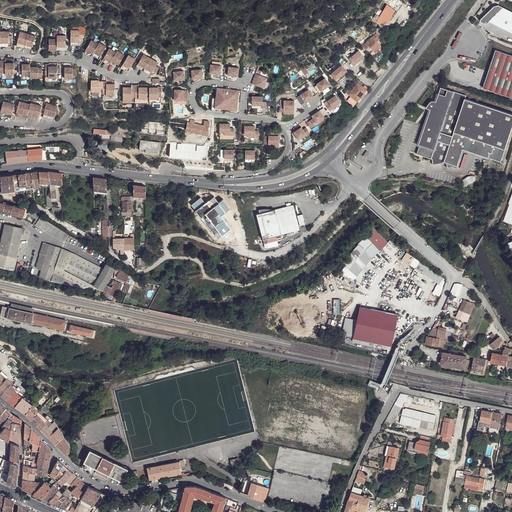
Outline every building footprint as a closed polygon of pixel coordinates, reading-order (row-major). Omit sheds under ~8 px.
[(395,7),(399,1),(398,0),(385,0),(388,2),(387,4),(394,8),(395,7)] [(382,19),(383,20),(390,8),(385,4),(382,10),(378,17),(382,19)] [(481,22),(486,25),(488,22),(511,33),(511,12),(498,5),(494,7),(480,20),(481,22)] [(382,10),(378,8),(373,17),(376,20),(378,17),(382,10)] [(383,20),(386,22),(393,10),(390,8),(383,20)] [(5,32),(6,30),(0,29),(0,44),(11,45),(11,39),(11,34),(8,34),(8,32),(5,32)] [(76,29),(70,29),(69,44),(78,44),(78,42),(79,42),(81,40),(81,38),(81,33),(78,33),(78,31),(76,31),(76,29)] [(23,47),(27,32),(19,30),(15,44),(23,47)] [(27,32),(23,47),(31,49),(35,34),(27,32)] [(64,34),(56,34),(56,38),(56,49),(64,49),(64,34)] [(374,34),(362,44),(365,47),(367,44),(374,52),(380,46),(375,42),(379,38),(377,37),(374,34)] [(56,49),(56,38),(48,38),(48,49),(56,49)] [(91,54),(97,43),(90,39),(83,52),(90,56),(91,54)] [(97,43),(91,54),(98,58),(105,46),(98,41),(97,43)] [(109,63),(115,51),(108,47),(101,60),(108,64),(109,63)] [(115,51),(109,63),(116,67),(123,54),(116,49),(115,51)] [(347,58),(353,53),(350,50),(344,55),(347,58)] [(360,50),(349,57),(355,67),(366,60),(360,50)] [(511,55),(496,50),(483,88),(511,97),(511,55)] [(137,63),(144,67),(150,57),(142,53),(137,63)] [(120,67),(126,71),(130,65),(134,58),(127,54),(120,67)] [(144,67),(151,71),(152,69),(155,65),(157,61),(150,57),(144,67)] [(5,59),(1,59),(1,71),(4,71),(4,73),(13,73),(13,62),(7,62),(7,64),(5,64),(5,62),(5,59)] [(48,65),(48,62),(44,62),(44,74),(48,74),(48,76),(56,76),(56,65),(50,65),(50,67),(48,67),(48,65)] [(29,74),(29,65),(29,63),(21,63),(21,64),(18,64),(18,71),(21,71),(21,74),(29,74)] [(220,66),(220,64),(209,63),(208,72),(219,73),(220,66)] [(339,63),(329,73),(334,79),(344,69),(339,63)] [(37,65),(29,65),(29,74),(29,77),(41,77),(41,67),(37,67),(37,65)] [(227,74),(237,75),(238,66),(227,65),(227,67),(227,74)] [(64,66),(64,77),(72,78),(72,74),(72,67),(72,66),(64,66)] [(191,71),(191,78),(202,76),(201,68),(190,69),(191,71)] [(344,69),(334,79),(337,82),(347,71),(344,69)] [(183,70),(172,71),(173,79),(184,79),(183,72),(183,70)] [(255,72),(255,73),(252,79),(256,80),(255,84),(263,87),(267,77),(255,72)] [(338,82),(341,86),(351,79),(349,76),(338,82)] [(320,90),(329,84),(324,77),(315,83),(320,90)] [(98,79),(90,79),(90,90),(91,90),(98,90),(98,87),(98,80),(98,79)] [(346,92),(348,93),(356,82),(354,81),(346,92)] [(353,107),(366,89),(357,82),(356,82),(348,93),(348,94),(351,96),(347,101),(350,104),(353,107)] [(320,90),(319,91),(321,94),(331,87),(329,84),(320,90)] [(131,86),(122,86),(122,97),(131,97),(131,95),(131,86)] [(146,86),(138,86),(138,95),(137,97),(146,97),(146,86)] [(148,86),(148,97),(157,97),(157,96),(157,86),(148,86)] [(237,90),(216,87),(215,98),(214,107),(220,108),(228,109),(235,110),(237,90)] [(182,88),(173,88),(173,99),(182,99),(182,88)] [(303,101),(312,95),(307,88),(299,94),(303,101)] [(420,146),(417,155),(432,161),(433,166),(443,164),(444,164),(445,162),(449,149),(452,150),(457,134),(505,149),(511,128),(511,113),(465,99),(466,96),(440,88),(435,102),(434,102),(433,101),(431,102),(429,103),(426,108),(430,110),(418,146),(420,146)] [(238,90),(237,90),(235,110),(228,109),(228,111),(238,113),(240,90),(238,90)] [(331,106),(339,101),(334,94),(326,99),(328,102),(331,106)] [(262,95),(251,95),(251,104),(262,104),(262,95)] [(214,107),(215,98),(211,98),(210,109),(220,111),(220,108),(214,107)] [(293,99),(282,99),(282,103),(280,104),(280,112),(283,112),(283,114),(293,114),(293,99)] [(13,104),(2,101),(0,109),(0,115),(10,118),(13,104)] [(26,116),(29,104),(18,101),(15,115),(26,118),(26,116)] [(37,119),(41,105),(30,102),(29,104),(26,116),(37,119)] [(46,102),(42,117),(53,119),(56,105),(46,102)] [(312,118),(316,123),(324,117),(319,110),(311,115),(312,118)] [(186,122),(184,130),(200,134),(207,135),(207,127),(208,126),(202,125),(192,123),(188,122),(186,122)] [(218,122),(218,131),(229,131),(229,127),(229,122),(218,122)] [(254,125),(243,125),(243,134),(254,134),(254,129),(254,125)] [(302,128),(300,126),(292,131),(297,138),(305,133),(302,128)] [(274,134),(267,134),(267,143),(278,143),(278,139),(278,134),(274,134)] [(449,149),(445,162),(457,166),(463,150),(501,162),(505,149),(457,134),(452,150),(449,149)] [(158,153),(160,140),(139,139),(138,151),(158,153)] [(29,149),(29,160),(42,159),(42,151),(42,148),(29,149)] [(223,157),(233,157),(233,148),(223,148),(223,157)] [(6,158),(7,162),(29,160),(29,149),(6,151),(6,158)] [(254,149),(244,149),(244,153),(244,157),(254,157),(254,149)] [(39,171),(31,172),(33,184),(40,184),(40,182),(39,171)] [(49,171),(39,171),(40,182),(49,182),(49,171)] [(62,173),(49,171),(49,182),(55,183),(61,184),(63,184),(62,173)] [(2,191),(15,190),(14,186),(13,175),(1,176),(2,189),(2,191)] [(465,187),(474,181),(475,176),(472,175),(469,176),(463,180),(461,183),(461,186),(465,187)] [(106,178),(94,176),(94,189),(107,191),(106,178)] [(146,186),(134,184),(134,195),(146,197),(146,186)] [(202,207),(219,227),(231,217),(226,211),(224,213),(212,198),(202,207)] [(130,201),(122,201),(122,211),(131,211),(131,201),(130,201)] [(25,209),(0,202),(0,210),(23,217),(25,209)] [(256,213),(263,238),(267,237),(276,235),(277,239),(281,238),(282,233),(300,229),(294,204),(273,209),(270,208),(265,208),(259,208),(260,212),(256,213)] [(52,213),(59,217),(60,208),(51,207),(52,213)] [(29,214),(36,219),(33,223),(35,224),(39,218),(30,212),(29,214)] [(69,234),(40,217),(39,218),(35,224),(64,242),(68,235),(69,234)] [(24,229),(5,224),(0,246),(0,253),(16,258),(18,250),(24,229)] [(369,234),(358,244),(365,251),(381,235),(372,226),(366,231),(369,234)] [(113,238),(113,248),(119,248),(120,248),(124,248),(124,238),(115,238),(113,238)] [(124,248),(124,249),(129,249),(134,249),(134,238),(131,238),(124,238),(124,248)] [(49,244),(44,242),(36,267),(42,269),(49,244)] [(61,248),(49,244),(42,269),(41,270),(39,277),(51,281),(56,266),(60,254),(61,248)] [(342,264),(348,269),(362,253),(356,247),(342,264)] [(60,254),(69,258),(101,274),(103,269),(72,253),(61,248),(60,254)] [(36,269),(36,267),(39,255),(18,250),(16,258),(18,258),(17,264),(36,269)] [(0,266),(10,269),(14,270),(15,270),(17,264),(18,258),(16,258),(0,253),(0,266)] [(69,258),(60,254),(56,266),(94,285),(96,282),(99,277),(101,274),(69,258)] [(146,258),(137,258),(137,268),(142,268),(142,266),(146,267),(146,258)] [(418,265),(415,268),(443,287),(445,282),(444,281),(445,279),(420,262),(418,265)] [(36,269),(17,264),(15,270),(15,271),(39,277),(41,270),(36,269)] [(105,264),(103,269),(101,274),(99,277),(101,278),(99,284),(97,287),(103,290),(105,285),(109,287),(112,279),(115,281),(117,278),(117,277),(119,271),(105,264)] [(94,285),(56,266),(51,281),(84,288),(91,290),(94,285)] [(126,281),(128,275),(120,269),(119,271),(117,277),(117,278),(126,281)] [(115,281),(112,287),(108,297),(107,297),(114,302),(122,283),(115,281)] [(454,282),(451,293),(458,295),(461,284),(454,282)] [(94,285),(91,290),(101,297),(103,294),(105,291),(103,290),(97,287),(94,285)] [(103,294),(108,297),(112,287),(109,287),(105,285),(103,290),(105,291),(103,294)] [(464,300),(460,310),(467,313),(471,303),(464,300)] [(11,303),(10,307),(33,313),(34,308),(11,303)] [(2,306),(0,315),(8,317),(9,307),(2,306)] [(8,317),(31,323),(33,313),(10,307),(9,307),(8,317)] [(353,337),(353,338),(362,340),(378,343),(392,346),(398,315),(360,307),(357,320),(353,337)] [(66,320),(33,313),(31,323),(64,330),(66,320)] [(353,337),(357,320),(345,318),(342,334),(353,337)] [(92,336),(93,330),(70,325),(68,331),(92,336)] [(433,329),(428,336),(440,338),(442,330),(436,328),(433,328),(433,329)] [(491,346),(495,350),(500,346),(501,346),(505,343),(503,341),(504,340),(500,337),(497,335),(495,337),(493,335),(491,337),(493,339),(489,344),(491,346)] [(426,344),(438,347),(440,338),(428,336),(426,344)] [(491,363),(511,366),(511,357),(509,357),(510,352),(506,351),(504,351),(503,356),(492,354),(491,363)] [(443,353),(441,365),(446,365),(446,364),(451,365),(451,366),(455,367),(455,366),(460,367),(460,368),(464,369),(467,357),(457,355),(453,355),(443,353)] [(472,370),(484,372),(487,360),(474,358),(472,370)] [(17,388),(11,382),(7,386),(5,389),(11,395),(14,392),(17,388)] [(11,395),(5,389),(1,395),(7,399),(11,395)] [(18,395),(14,392),(11,395),(7,399),(9,402),(14,397),(15,398),(18,395)] [(402,405),(408,395),(401,393),(396,402),(402,405)] [(23,398),(19,394),(18,395),(15,398),(11,403),(15,406),(23,398)] [(32,405),(23,398),(15,406),(25,414),(32,405)] [(385,420),(392,424),(401,407),(394,404),(385,420)] [(38,411),(32,405),(25,414),(31,420),(36,413),(38,411)] [(13,414),(6,407),(0,414),(0,423),(3,425),(9,417),(12,420),(13,414)] [(433,430),(436,415),(407,409),(404,410),(402,415),(400,422),(433,430)] [(38,411),(36,413),(42,418),(49,427),(51,424),(38,410),(38,411)] [(490,428),(493,412),(483,410),(480,421),(479,430),(484,431),(485,427),(490,428)] [(493,412),(490,428),(499,430),(502,415),(502,414),(493,412)] [(36,413),(31,420),(37,426),(44,433),(49,428),(48,427),(49,427),(42,418),(36,413)] [(21,419),(13,414),(12,420),(12,421),(21,423),(21,419)] [(9,417),(3,425),(5,426),(11,429),(11,428),(12,421),(12,420),(9,417)] [(444,421),(441,436),(443,436),(451,438),(452,438),(452,434),(454,423),(455,419),(446,417),(446,421),(444,421)] [(20,432),(21,423),(12,421),(11,428),(20,432)] [(58,427),(54,421),(51,424),(49,427),(48,427),(49,428),(44,433),(48,437),(58,427)] [(25,422),(24,437),(33,443),(33,444),(33,445),(40,446),(41,440),(41,438),(39,436),(40,436),(34,430),(34,431),(31,427),(28,425),(25,422)] [(10,437),(9,437),(11,429),(5,426),(0,433),(0,432),(0,435),(9,441),(10,437)] [(64,437),(58,427),(48,437),(56,444),(59,441),(64,437)] [(19,442),(20,432),(11,428),(11,429),(9,437),(10,437),(15,440),(19,442)] [(421,435),(420,441),(420,440),(419,440),(418,441),(417,442),(417,444),(415,449),(419,450),(420,449),(428,451),(431,438),(421,435)] [(56,444),(66,455),(69,452),(69,448),(69,447),(69,446),(64,437),(59,441),(56,444)] [(51,451),(41,440),(40,446),(40,449),(38,457),(38,460),(37,464),(48,466),(51,453),(51,451)] [(410,441),(408,450),(415,451),(415,449),(417,444),(414,444),(415,442),(410,441)] [(19,464),(19,445),(11,442),(10,461),(11,461),(19,464)] [(38,457),(40,449),(40,446),(33,445),(32,448),(32,451),(31,455),(38,457)] [(388,455),(385,464),(395,467),(399,447),(391,445),(389,455),(388,455)] [(109,475),(122,481),(128,468),(90,450),(84,463),(97,469),(109,475)] [(232,468),(240,466),(238,458),(230,460),(232,468)] [(63,465),(58,459),(55,465),(53,467),(51,471),(54,475),(63,465)] [(19,464),(11,461),(10,465),(7,476),(6,482),(15,486),(16,485),(19,464)] [(158,477),(164,476),(181,473),(180,466),(179,461),(161,465),(147,467),(149,479),(151,479),(154,478),(158,477)] [(48,466),(37,464),(36,474),(42,475),(46,475),(48,466)] [(68,469),(63,465),(54,475),(59,478),(68,469)] [(482,466),(480,475),(486,476),(488,468),(482,466)] [(72,473),(68,469),(59,478),(57,480),(62,485),(66,480),(72,473)] [(107,478),(109,475),(97,469),(95,472),(107,478)] [(32,473),(23,470),(23,477),(22,479),(34,481),(35,474),(32,473)] [(366,474),(359,471),(356,481),(364,484),(365,479),(364,478),(366,474)] [(77,477),(72,473),(66,480),(70,484),(77,477)] [(469,485),(478,487),(480,478),(467,476),(466,479),(465,484),(469,485)] [(81,481),(77,477),(70,484),(74,488),(81,481)] [(34,481),(22,479),(22,488),(22,489),(30,493),(36,481),(34,481)] [(42,482),(36,481),(30,493),(32,493),(42,482)] [(42,482),(32,493),(41,497),(50,487),(47,484),(44,481),(42,482)] [(74,494),(78,497),(85,485),(81,481),(74,488),(71,492),(74,494)] [(264,501),(268,487),(252,481),(248,495),(264,501)] [(495,488),(506,491),(508,483),(504,482),(500,481),(496,481),(495,488)] [(50,487),(41,497),(48,501),(56,492),(58,490),(53,485),(50,487)] [(85,485),(78,497),(80,499),(81,498),(88,486),(85,485)] [(98,497),(100,492),(88,486),(81,498),(93,505),(96,500),(97,498),(98,497)] [(227,498),(206,489),(196,486),(185,486),(178,511),(188,511),(193,494),(214,502),(210,511),(221,511),(223,508),(227,498)] [(345,511),(352,511),(354,508),(366,511),(371,498),(361,495),(363,489),(354,486),(352,492),(345,511)] [(71,492),(67,488),(65,490),(62,493),(66,496),(69,494),(70,493),(71,492)] [(48,501),(53,503),(59,496),(56,492),(48,501)] [(59,496),(53,503),(58,506),(66,496),(62,493),(59,496)] [(58,506),(65,508),(70,501),(70,500),(70,499),(66,496),(58,506)] [(235,509),(237,502),(227,498),(223,508),(228,509),(229,506),(235,509)] [(12,511),(14,504),(5,500),(2,511),(12,511)]
